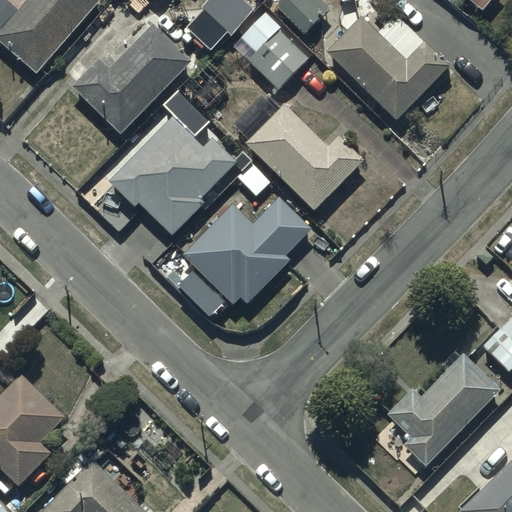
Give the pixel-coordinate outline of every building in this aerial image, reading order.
[(99,0),(33,0),(0,37),(0,49),(36,81),(103,4),(99,0)] [(244,0),(204,0),(199,6),(206,12),(189,30),(207,46),(224,27),(231,34),(254,8),(244,0)] [(302,0),(290,0),(278,15),(307,40),(330,14),(313,0),(312,0),(308,5),(302,0)] [(458,0),(483,19),(497,0),(458,0)] [(362,23),(326,59),(346,79),(343,81),(379,119),(383,115),(397,129),(453,76),(396,17),(375,37),(362,23)] [(309,66),(266,20),(241,44),(255,60),(249,66),(277,96),(309,66)] [(101,67),(72,95),(120,143),(194,70),(154,30),(108,74),(101,67)] [(245,142),(239,148),(314,220),(363,168),(337,143),(328,153),(282,110),(248,145),(245,142)] [(202,145),(172,116),(108,181),(134,207),(139,201),(172,234),(203,203),(199,199),(237,160),(211,136),(202,145)] [(252,221),(234,203),(182,256),(231,303),(239,294),(247,302),(289,259),(285,255),(311,229),(277,196),(252,221)] [(511,327),(484,355),(509,380),(511,377),(511,327)] [(413,397),(387,423),(411,446),(404,453),(426,474),(500,398),(463,363),(422,406),(413,397)] [(18,381),(0,399),(0,474),(21,494),(51,462),(42,454),(66,428),(18,381)] [(511,511),(511,466),(464,511),(511,511)] [(137,511),(91,467),(47,511),(137,511)]
